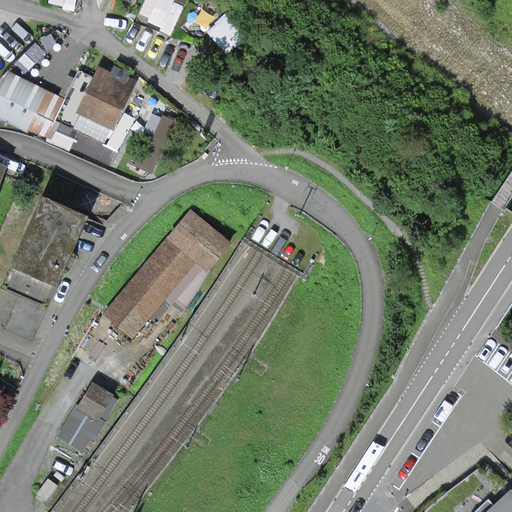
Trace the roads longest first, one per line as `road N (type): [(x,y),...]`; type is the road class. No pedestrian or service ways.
road 1 (residential): [(274,511),(347,399),(364,357),(371,298),(363,254),(333,212),(264,175),(193,176),(147,204),(85,285),(0,445)]
road 2 (primary): [(511,254),(358,489)]
